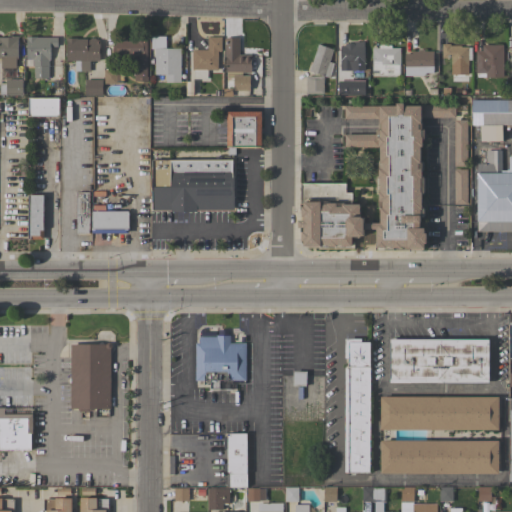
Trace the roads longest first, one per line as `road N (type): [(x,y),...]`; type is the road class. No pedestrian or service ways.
road 1 (residential): [(0,1),(511,11)]
road 2 (residential): [(280,298),(281,0)]
road 3 (residential): [(146,511),(148,269)]
road 4 (primary): [(0,298),(232,298)]
road 5 (primary): [(280,298),(511,297)]
road 6 (primary): [(440,268),(280,269)]
road 7 (primary): [(148,269),(0,270)]
